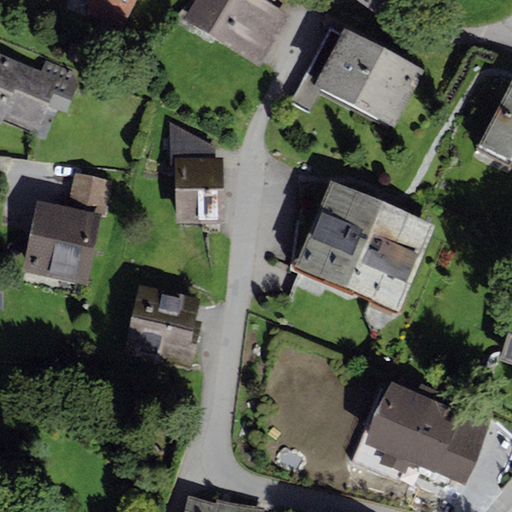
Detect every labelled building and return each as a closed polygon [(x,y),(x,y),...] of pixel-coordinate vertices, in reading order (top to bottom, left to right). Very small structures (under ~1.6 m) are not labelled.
[(136,0),(88,0),(85,12),(122,32),(136,0)] [(194,0),(182,20),(261,67),(293,15),(267,0),(194,0)] [(340,35),(314,84),(323,88),(395,126),(425,70),(344,28),(340,35)] [(314,84),(340,35),(330,29),(292,101),(311,111),(323,88),(314,84)] [(0,56),(0,123),(1,124),(2,122),(44,139),(56,110),(65,114),(76,88),(72,77),(44,65),(41,73),(0,56)] [(511,78),(478,144),(511,161),(511,78)] [(169,165),(173,165),(174,223),(224,222),(223,156),(215,156),(214,146),(169,122),(169,165)] [(61,206),(37,201),(23,271),(87,284),(101,215),(104,215),(111,181),(75,173),(69,200),(62,199),(61,206)] [(329,179),(292,266),(397,310),(434,224),(329,179)] [(200,299),(139,285),(124,353),(191,369),(202,322),(195,320),(200,299)] [(511,364),(511,318),(498,360),(511,364)] [(391,379),(364,444),(464,484),(491,419),(391,379)] [(188,496),(183,511),(262,511),(263,507),(216,500),(215,503),(188,496)]
